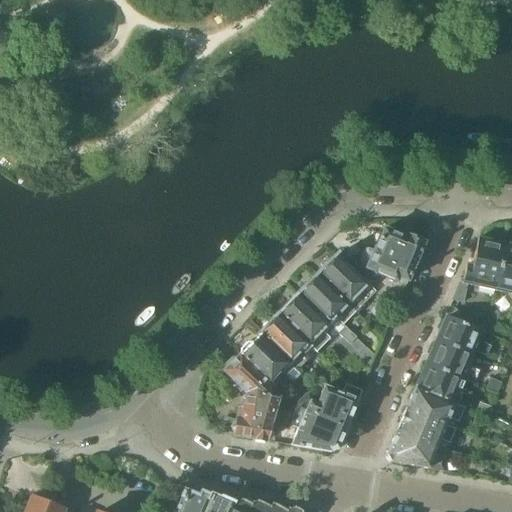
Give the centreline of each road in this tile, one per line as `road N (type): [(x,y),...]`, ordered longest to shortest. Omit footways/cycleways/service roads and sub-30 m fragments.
road 1 (residential): [(474,188),(356,188),(321,202),(128,399)]
road 2 (residential): [(345,486),(474,188)]
road 3 (residential): [(345,486),(193,456),(128,399)]
road 4 (residential): [(507,511),(345,486)]
road 5 (residential): [(128,399),(103,417),(61,428),(0,416)]
